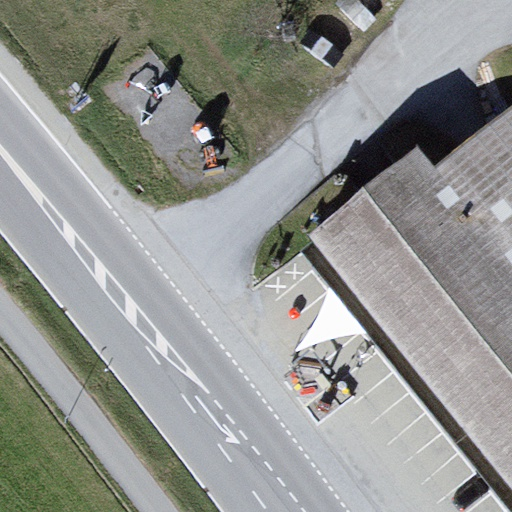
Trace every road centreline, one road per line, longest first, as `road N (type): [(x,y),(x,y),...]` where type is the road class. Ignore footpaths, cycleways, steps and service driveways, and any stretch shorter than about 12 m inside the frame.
road 1 (motorway): [(34,2),(511,40)]
road 2 (primary): [(271,511),(0,161)]
